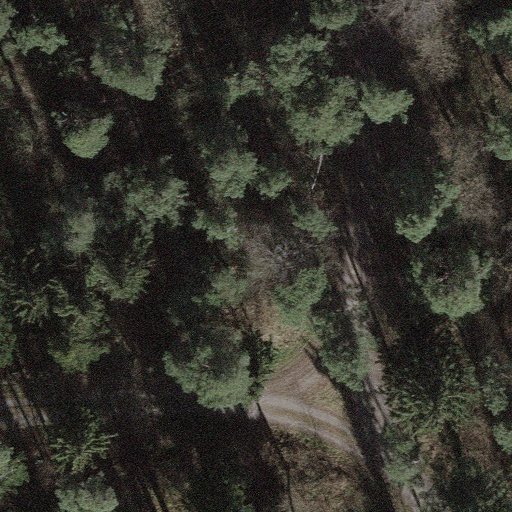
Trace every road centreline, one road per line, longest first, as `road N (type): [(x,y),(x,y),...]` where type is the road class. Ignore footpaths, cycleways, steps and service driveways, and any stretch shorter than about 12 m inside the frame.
road 1 (track): [(378,0),(326,385)]
road 2 (track): [(0,407),(326,385)]
road 3 (track): [(326,385),(420,511)]
